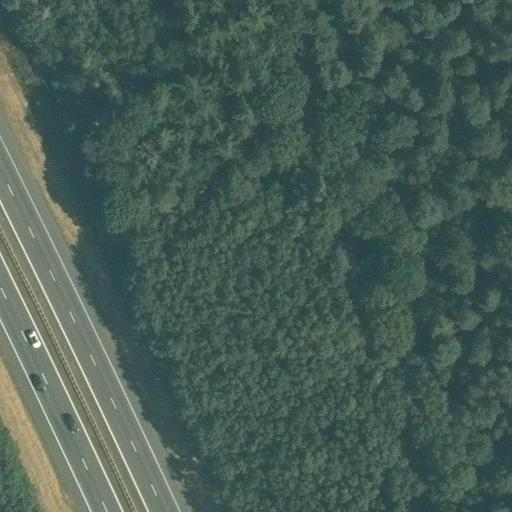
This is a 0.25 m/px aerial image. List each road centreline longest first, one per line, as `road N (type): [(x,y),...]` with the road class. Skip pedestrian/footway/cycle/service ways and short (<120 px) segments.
road 1 (track): [(448,511),(304,129)]
road 2 (motorway): [(157,511),(0,168)]
road 3 (motorway): [(0,293),(100,511)]
road 4 (track): [(304,129),(500,0)]
road 5 (track): [(257,0),(304,129)]
